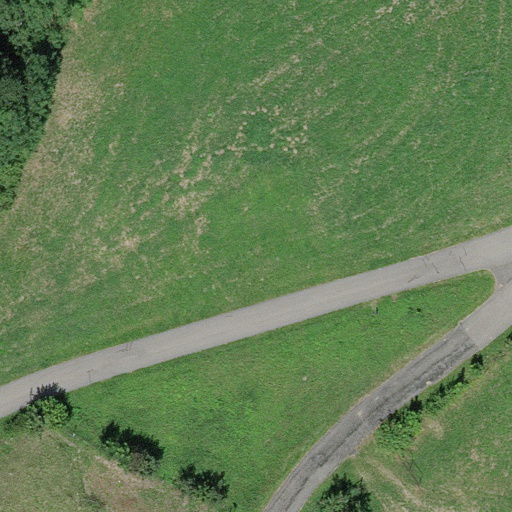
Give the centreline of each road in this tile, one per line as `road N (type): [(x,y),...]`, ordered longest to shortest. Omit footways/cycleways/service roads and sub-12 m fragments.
road 1 (unclassified): [(511,243),(0,405)]
road 2 (track): [(274,511),(287,475),(511,288)]
